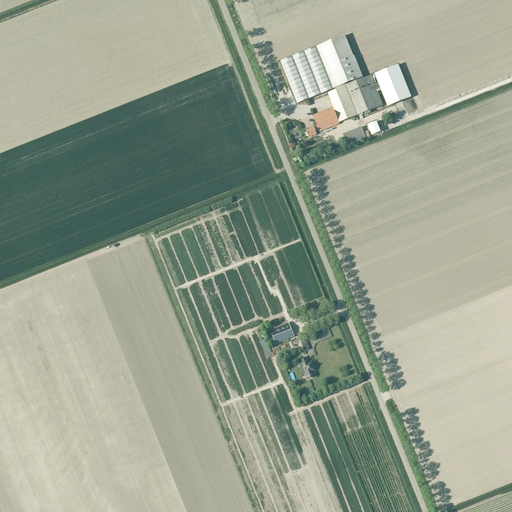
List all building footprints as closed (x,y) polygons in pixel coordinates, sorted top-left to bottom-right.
[(362,78),(353,56),(345,36),(280,61),(297,104),(335,88),(336,90),(328,93),(334,108),(333,108),(333,107),(313,115),(317,126),(314,128),(314,127),(306,130),(308,138),(317,134),(316,132),(319,131),(320,132),(340,124),(339,123),(358,116),(383,105),(378,91),(375,85),(371,75),(346,85),(345,84),(362,78)] [(398,65),(374,74),(378,83),(375,85),(378,91),(381,90),(387,107),(411,98),(398,65)] [(376,122),(367,125),(372,136),(381,132),(376,122)] [(361,127),(343,135),(347,146),(366,139),(361,127)] [(294,337),(288,322),(269,330),(275,344),(294,337)] [(306,358),(298,361),(300,366),(302,365),(308,379),(313,377),(311,372),(315,371),(311,362),(308,363),(306,358)]
